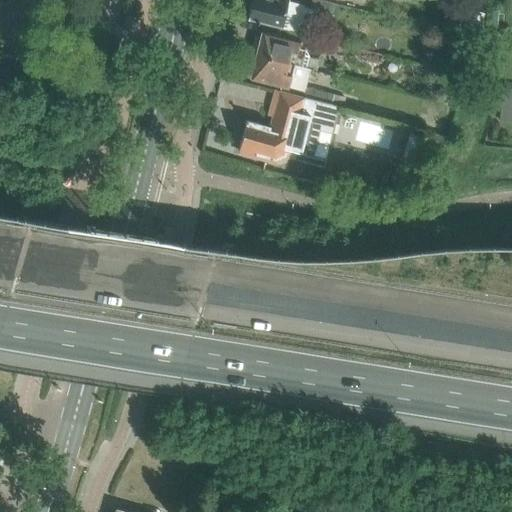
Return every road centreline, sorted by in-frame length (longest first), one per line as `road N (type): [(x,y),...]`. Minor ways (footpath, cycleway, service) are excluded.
road 1 (motorway): [(0,326),(511,409)]
road 2 (motorway): [(511,345),(0,263)]
road 3 (unclassified): [(147,0),(122,111),(92,162),(25,416)]
road 4 (unclassified): [(88,511),(134,400),(182,214),(131,205)]
road 5 (unclassified): [(140,166),(183,176),(181,142),(215,0)]
road 6 (tertiary): [(74,416),(131,205)]
road 7 (tertiary): [(140,166),(182,0)]
